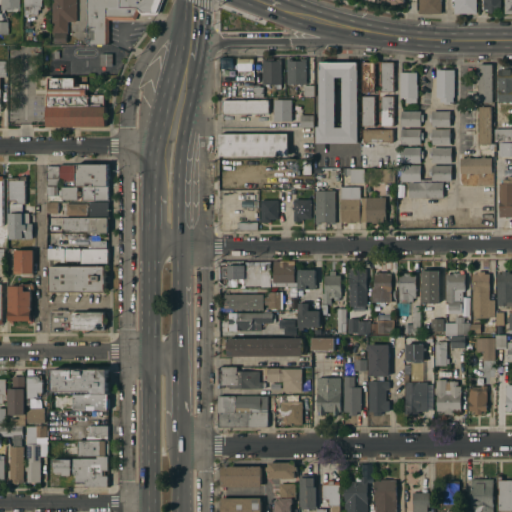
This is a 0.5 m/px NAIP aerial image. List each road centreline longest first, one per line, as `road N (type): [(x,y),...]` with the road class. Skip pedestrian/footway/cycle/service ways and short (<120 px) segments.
road 1 (residential): [(194,3),(141,63),(129,103),(126,511)]
road 2 (residential): [(207,511),(202,141),(185,74)]
road 3 (residential): [(511,243),(167,249)]
road 4 (residential): [(511,445),(178,445)]
road 5 (secondary): [(294,10),(401,38),(511,40)]
road 6 (residential): [(178,353),(0,352)]
road 7 (residential): [(169,145),(0,145)]
road 8 (primary): [(148,352),(151,511)]
road 9 (residential): [(151,503),(0,503)]
road 10 (primary): [(191,40),(321,40)]
